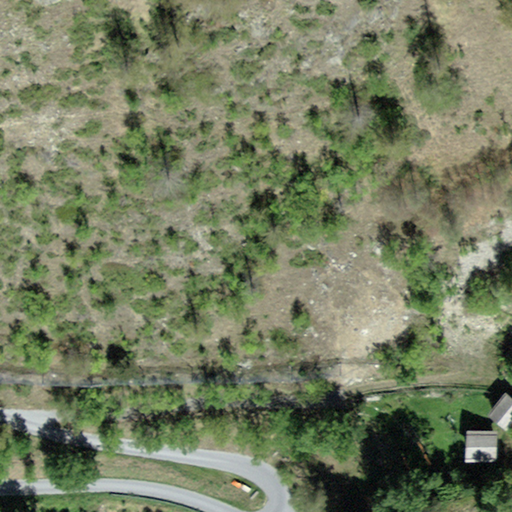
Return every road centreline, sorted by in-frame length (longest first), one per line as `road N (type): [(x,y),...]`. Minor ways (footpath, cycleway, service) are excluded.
road 1 (residential): [(292,511),(288,497),(256,473),(220,461),(0,416)]
road 2 (residential): [(0,487),(172,491),(229,511)]
